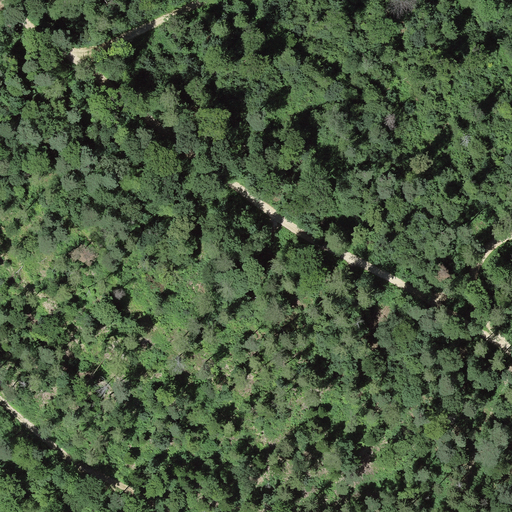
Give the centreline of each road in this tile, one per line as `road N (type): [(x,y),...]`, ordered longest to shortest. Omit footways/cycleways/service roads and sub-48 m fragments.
road 1 (track): [(511,355),(378,270),(303,235),(15,16),(7,0)]
road 2 (track): [(0,398),(67,456),(171,511)]
road 3 (track): [(76,58),(203,0)]
